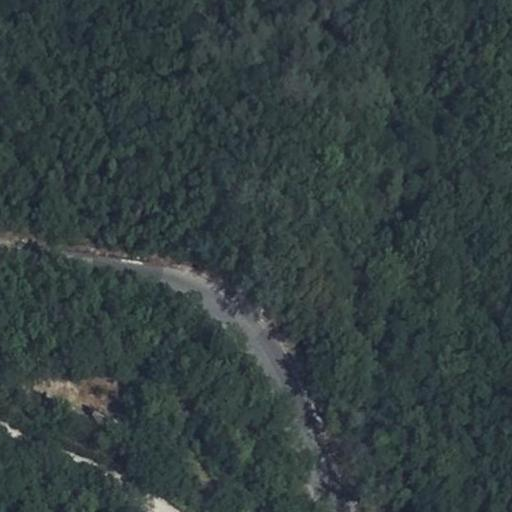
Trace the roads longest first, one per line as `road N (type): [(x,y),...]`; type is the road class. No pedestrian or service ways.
road 1 (secondary): [(339,511),(282,367),(257,326),(214,294),(0,256)]
road 2 (track): [(168,511),(135,481),(0,424)]
